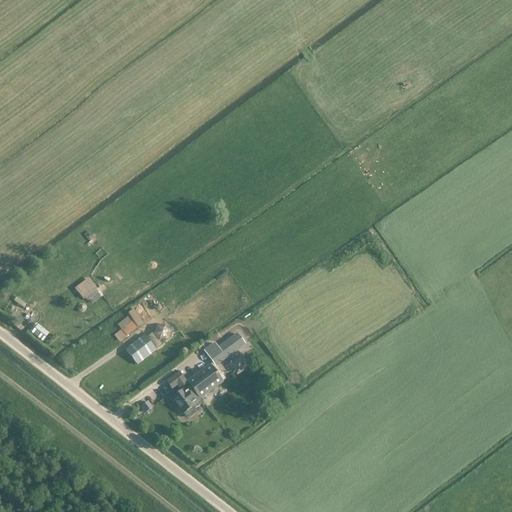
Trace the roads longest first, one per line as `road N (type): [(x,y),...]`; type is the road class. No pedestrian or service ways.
road 1 (unclassified): [(228,511),(0,335)]
road 2 (track): [(174,511),(0,376)]
